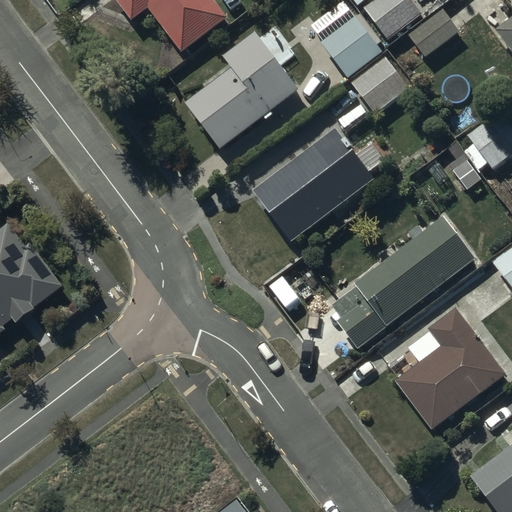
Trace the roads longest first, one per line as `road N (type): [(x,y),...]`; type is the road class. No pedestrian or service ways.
road 1 (residential): [(155,315),(165,271),(158,249),(0,37)]
road 2 (residential): [(361,511),(240,352),(155,315)]
road 3 (residential): [(0,442),(155,315)]
